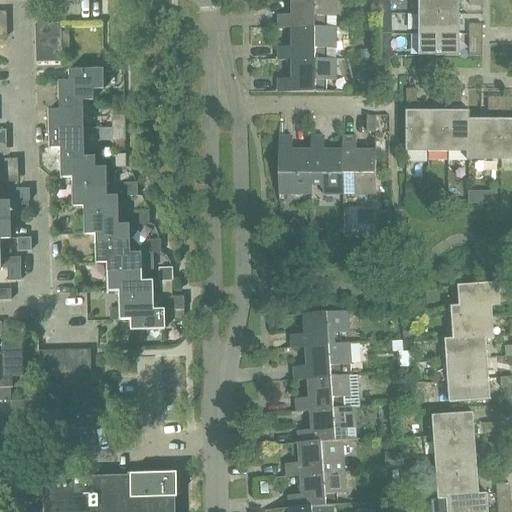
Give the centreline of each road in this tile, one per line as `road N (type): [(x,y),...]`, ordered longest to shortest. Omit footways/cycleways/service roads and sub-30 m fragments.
road 1 (residential): [(42,309),(24,0)]
road 2 (residential): [(217,364),(235,336),(243,292),(237,108)]
road 3 (residential): [(6,511),(6,474),(28,472),(55,448),(215,440)]
road 4 (residential): [(210,110),(208,332),(217,364)]
road 5 (residential): [(237,108),(372,105)]
